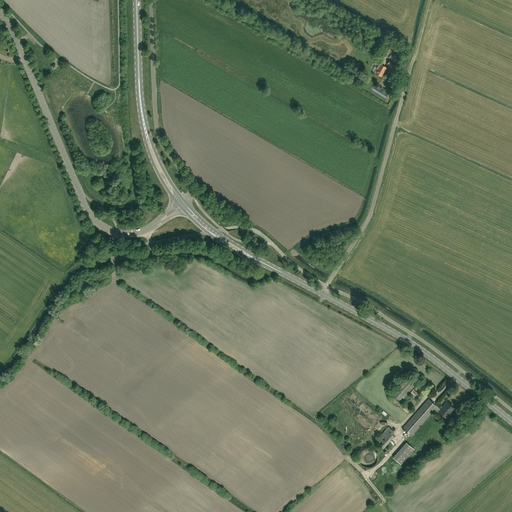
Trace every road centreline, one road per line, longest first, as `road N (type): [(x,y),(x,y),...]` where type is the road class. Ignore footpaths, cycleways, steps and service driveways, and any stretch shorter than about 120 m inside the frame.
road 1 (tertiary): [(182,204),(132,234),(92,217),(0,14)]
road 2 (unclassified): [(322,294),(370,213),(409,72)]
road 3 (primary): [(511,423),(410,343),(322,294)]
road 4 (unclassified): [(182,204),(190,192),(157,124),(153,0)]
road 5 (primary): [(182,204),(146,137),(135,0)]
road 6 (primary): [(322,294),(227,243),(182,204)]
